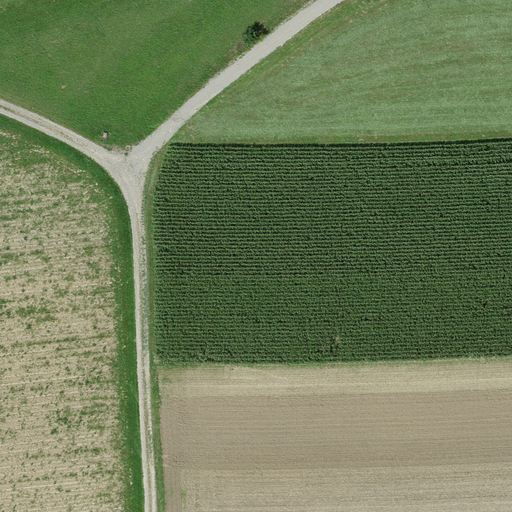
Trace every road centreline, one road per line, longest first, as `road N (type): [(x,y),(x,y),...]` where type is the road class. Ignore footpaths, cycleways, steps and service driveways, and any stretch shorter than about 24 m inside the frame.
road 1 (track): [(0,108),(98,154),(138,205),(154,511)]
road 2 (track): [(326,0),(121,177)]
